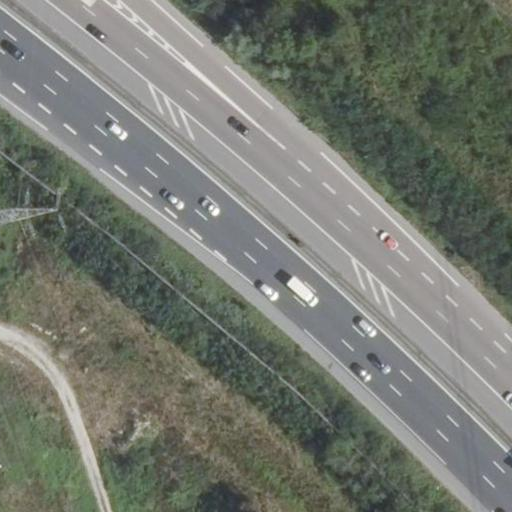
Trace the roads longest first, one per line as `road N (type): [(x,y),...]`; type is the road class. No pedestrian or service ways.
road 1 (motorway): [(0,46),(301,282),(511,482)]
road 2 (motorway): [(511,386),(264,158)]
road 3 (motorway): [(264,158),(76,0)]
road 4 (track): [(122,511),(69,372),(37,344),(0,343)]
road 5 (motorway): [(264,158),(242,96),(135,0)]
